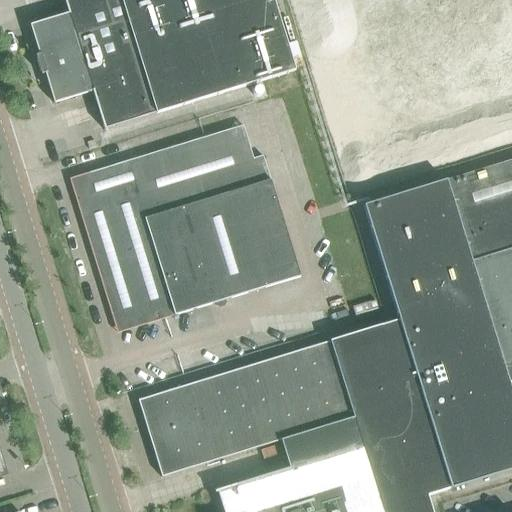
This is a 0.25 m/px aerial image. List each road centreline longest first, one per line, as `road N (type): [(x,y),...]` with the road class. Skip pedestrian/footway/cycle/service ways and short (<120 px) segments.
road 1 (unclassified): [(115,511),(0,142)]
road 2 (unclassified): [(0,252),(79,511)]
